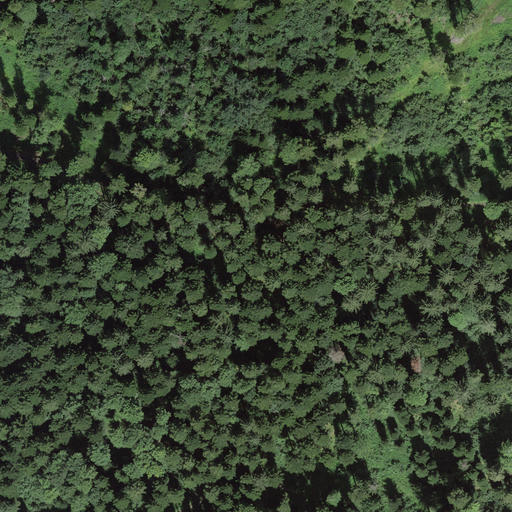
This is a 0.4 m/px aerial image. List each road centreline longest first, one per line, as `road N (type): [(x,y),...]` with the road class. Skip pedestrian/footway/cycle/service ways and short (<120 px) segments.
road 1 (track): [(511,202),(459,214),(230,218),(81,183),(0,146)]
road 2 (track): [(313,511),(308,492),(265,476),(199,476),(159,511)]
